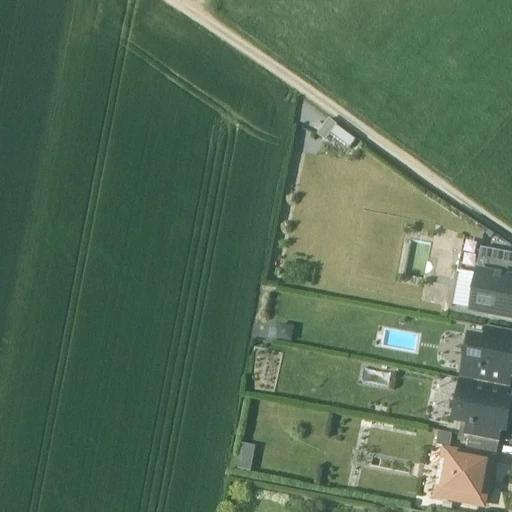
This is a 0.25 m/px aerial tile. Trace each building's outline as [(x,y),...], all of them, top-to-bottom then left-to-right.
[(327,143),(325,146),(343,159),(357,141),(329,121),(318,136),(327,143)] [(511,282),(511,256),(481,250),(476,277),(480,277),(511,283),(511,282)] [(511,283),(480,277),(476,297),(480,297),(477,313),(511,320),(511,283)] [(511,334),(486,329),(484,343),(511,348),(511,334)] [(511,348),(484,343),(470,340),(465,369),(478,371),(511,377),(511,348)] [(511,380),(511,377),(478,371),(475,384),(510,391),(511,380)] [(510,391),(475,384),(473,397),(507,404),(510,391)] [(473,397),(460,395),(454,424),(467,426),(501,433),(505,433),(511,405),(507,404),(473,397)] [(501,433),(467,426),(465,439),(469,440),(499,446),(501,433)] [(499,446),(469,440),(467,452),(497,458),(499,446)] [(492,463),(451,455),(442,500),(483,507),(486,490),(487,490),(489,480),(488,480),(492,463)]
